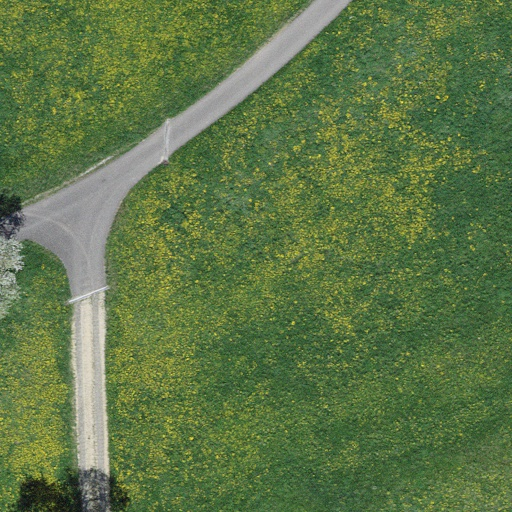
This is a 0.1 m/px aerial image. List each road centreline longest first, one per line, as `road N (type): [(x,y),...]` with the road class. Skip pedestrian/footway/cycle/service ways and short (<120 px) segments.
road 1 (residential): [(0,227),(83,200),(240,83),(331,0)]
road 2 (track): [(83,200),(96,511)]
